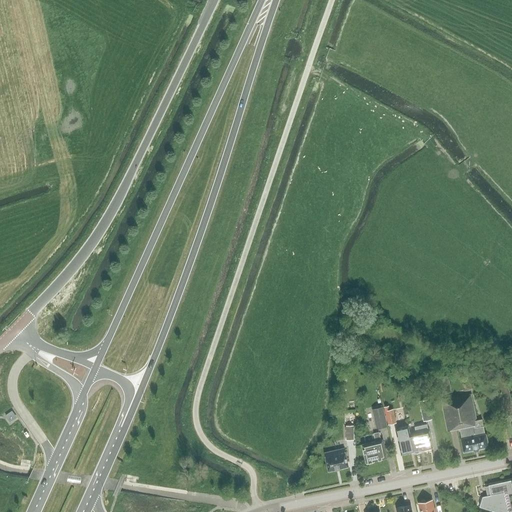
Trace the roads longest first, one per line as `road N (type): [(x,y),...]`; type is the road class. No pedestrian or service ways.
road 1 (track): [(256,511),(251,470),(200,435),(196,399),(332,0)]
road 2 (trunk): [(128,418),(178,297),(276,0)]
road 3 (trunk): [(261,0),(95,369)]
road 4 (tertiary): [(10,333),(67,276),(110,214),(218,0)]
road 5 (tertiary): [(511,461),(263,511)]
road 6 (unknown): [(50,467),(14,393),(15,377),(37,350)]
road 7 (trunk): [(81,399),(30,511)]
